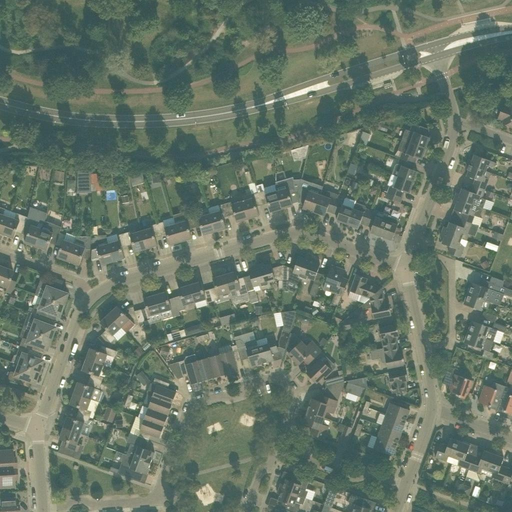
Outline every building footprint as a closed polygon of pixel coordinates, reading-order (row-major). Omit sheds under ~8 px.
[(506,125),(511,126),(511,106),(509,106),(503,104),(498,119),(507,122),(506,125)] [(406,129),(402,140),(426,148),(430,138),(425,136),(427,128),(413,123),(410,131),(406,129)] [(367,144),(370,134),(364,132),(361,142),(367,144)] [(422,159),(426,148),(402,140),(398,151),(402,152),(400,158),(415,164),(417,158),(422,159)] [(308,146),(297,150),(299,160),(305,158),(308,146)] [(467,164),(486,171),(489,165),(493,167),(495,162),(475,155),(473,161),(469,159),(467,164)] [(400,158),(398,164),(396,163),(392,174),(398,177),(413,182),(418,171),(413,169),(415,164),(400,158)] [(350,164),(347,173),(354,176),(357,166),(350,164)] [(476,179),(473,186),(485,190),(492,173),(486,171),(467,164),(465,169),(469,171),(467,176),(476,179)] [(55,170),(55,180),(64,180),(64,171),(55,170)] [(78,192),(91,192),(91,171),(77,172),(78,192)] [(130,174),(131,185),(145,183),(143,172),(130,174)] [(91,174),(92,184),(96,184),(96,191),(105,191),(104,173),(91,174)] [(155,187),(161,185),(158,174),(152,176),(155,187)] [(292,203),(298,201),(299,187),(301,177),(293,178),(293,176),(276,180),(277,191),(282,209),(293,206),(292,203)] [(303,208),(314,212),(320,195),(323,184),(301,177),(299,187),(298,201),(305,203),(303,208)] [(409,193),(413,182),(398,177),(394,188),(390,186),(388,192),(402,197),(404,191),(409,193)] [(485,190),(473,186),(471,192),(462,189),(460,194),(456,193),(455,198),(483,208),(486,199),(482,198),(485,190)] [(266,195),(265,191),(259,192),(262,205),(268,203),(271,212),(282,209),(277,191),(266,195)] [(338,199),(339,195),(328,191),(326,197),(320,195),(314,212),(325,216),(327,211),(332,213),(338,199)] [(256,206),(262,205),(259,192),(253,194),(254,198),(243,201),(248,219),(259,216),(256,206)] [(388,192),(386,198),(400,203),(402,197),(388,192)] [(337,220),(347,224),(354,205),(356,202),(356,201),(347,197),(345,198),(344,201),(338,199),(332,213),(338,215),(337,220)] [(461,219),(473,224),(476,216),(480,218),(483,208),(455,198),(453,203),(457,204),(454,210),(463,213),(461,219)] [(237,222),(248,219),(243,201),(232,204),(231,202),(225,204),(229,216),(235,214),(237,222)] [(366,225),(371,211),(365,209),(366,207),(365,206),(356,202),(354,205),(347,224),(358,228),(360,223),(366,225)] [(223,218),(229,216),(225,204),(219,205),(221,211),(210,214),(215,232),(226,228),(223,218)] [(0,233),(3,234),(9,217),(0,213),(0,208),(0,207),(0,206),(0,233)] [(370,233),(381,236),(388,217),(389,215),(384,213),(382,215),(377,213),(371,211),(366,225),(372,227),(370,233)] [(166,225),(186,218),(184,212),(164,219),(166,225)] [(192,215),(195,227),(201,226),(204,235),(215,232),(210,214),(199,217),(198,213),(192,215)] [(16,231),(22,233),(28,217),(22,215),(20,221),(9,217),(3,234),(14,238),(16,231)] [(189,229),(195,227),(192,215),(186,217),(187,221),(176,224),(181,242),(192,238),(189,229)] [(400,219),(389,215),(388,217),(381,236),(392,240),(399,221),(400,219)] [(28,217),(22,233),(28,236),(25,242),(36,246),(42,229),(32,225),(34,219),(28,217)] [(444,227),(442,232),(462,239),(467,241),(473,224),(461,219),(459,226),(450,222),(448,228),(444,227)] [(56,245),(60,233),(62,227),(45,221),(42,229),(36,246),(47,250),(50,242),(56,245)] [(170,245),(181,242),(176,224),(165,227),(163,222),(157,224),(161,236),(167,234),(170,245)] [(155,238),(161,236),(157,224),(151,225),(152,228),(141,231),(146,249),(157,246),(155,238)] [(135,252),(146,249),(141,231),(130,234),(129,232),(124,234),(127,246),(133,244),(135,252)] [(462,239),(442,232),(440,237),(444,238),(442,244),(451,247),(449,253),(460,257),(464,246),(460,245),(462,239)] [(58,257),(68,261),(74,244),(64,240),(66,235),(60,233),(56,245),(61,247),(58,257)] [(121,247),(127,246),(124,234),(118,235),(118,237),(107,240),(113,261),(124,258),(121,247)] [(95,238),(91,238),(91,261),(100,258),(102,265),(113,261),(107,240),(107,235),(95,236),(95,238)] [(82,257),(91,261),(91,238),(92,237),(76,237),(76,245),(74,244),(68,261),(79,265),(82,257)] [(294,269),(283,265),(283,280),(289,281),(301,285),(303,281),(302,281),(311,258),(305,256),(304,258),(299,257),(294,269)] [(316,260),(311,258),(302,281),(303,281),(307,283),(309,278),(315,280),(320,264),(315,262),(316,260)] [(484,269),(490,265),(487,260),(481,264),(484,269)] [(283,280),(283,265),(272,268),(271,264),(265,266),(264,263),(259,265),(266,288),(271,287),(270,282),(275,280),(279,280),(279,289),(283,289),(283,280)] [(266,288),(259,265),(254,266),(254,269),(249,271),(254,287),(259,285),(261,290),(266,288)] [(338,307),(342,296),(348,280),(342,278),(345,270),(332,265),(326,282),(333,285),(331,292),(335,293),(331,305),(338,307)] [(13,271),(2,267),(0,271),(0,285),(6,288),(5,291),(11,294),(15,282),(10,280),(13,271)] [(224,275),(230,292),(236,290),(238,297),(249,293),(248,291),(244,277),(238,279),(236,271),(224,275)] [(367,278),(357,274),(350,291),(361,295),(370,298),(381,288),(366,283),(367,278)] [(219,296),(230,292),(224,275),(213,278),(216,287),(210,289),(213,301),(220,299),(219,296)] [(64,287),(43,279),(40,287),(44,291),(42,298),(63,306),(65,300),(64,299),(66,294),(62,292),(64,287)] [(213,301),(210,289),(204,291),(201,282),(190,285),(195,302),(206,299),(207,303),(213,301)] [(468,293),(491,302),(492,302),(496,291),(509,296),(511,290),(494,284),(492,290),(472,282),(468,293)] [(320,285),(314,283),(309,295),(315,297),(320,285)] [(195,302),(190,285),(179,288),(182,297),(175,299),(179,311),(185,310),(184,306),(195,302)] [(385,305),(381,288),(370,298),(372,307),(374,319),(391,315),(389,304),(385,305)] [(248,291),(249,293),(252,304),(259,302),(255,289),(248,291)] [(173,313),(179,311),(175,299),(169,301),(166,292),(155,295),(160,313),(172,309),(173,313)] [(468,293),(464,304),(481,311),(482,308),(488,310),(491,302),(468,293)] [(147,308),(141,309),(144,322),(151,320),(149,316),(160,313),(155,295),(144,298),(147,308)] [(31,313),(51,320),(53,315),(58,316),(60,311),(61,312),(63,306),(42,298),(40,305),(34,305),(31,313)] [(130,320),(118,306),(109,314),(121,328),(130,320)] [(144,322),(141,309),(135,311),(138,323),(144,322)] [(285,349),(290,333),(297,311),(282,312),(285,322),(283,331),(279,344),(280,347),(285,349)] [(482,318),(495,322),(497,316),(484,311),(482,318)] [(30,331),(51,339),(53,333),(52,333),(54,327),(49,326),(51,320),(31,313),(28,321),(32,325),(30,331)] [(107,329),(102,334),(111,343),(116,338),(113,335),(121,328),(109,314),(100,322),(107,329)] [(359,318),(349,320),(348,317),(339,325),(340,331),(346,330),(360,327),(359,318)] [(255,327),(258,326),(260,322),(259,319),(256,318),(253,318),(251,322),(252,325),(255,327)] [(472,321),(468,332),(494,341),(498,330),(504,333),(506,326),(495,322),(492,328),(472,321)] [(384,348),(397,345),(395,337),(399,336),(397,324),(379,328),(382,339),(384,348)] [(19,346),(39,354),(41,348),(46,350),(48,345),(49,345),(51,339),(30,331),(28,338),(22,338),(19,346)] [(468,332),(464,343),(482,349),(484,350),(482,356),(494,360),(496,354),(490,352),(494,341),(468,332)] [(309,364),(321,352),(322,351),(312,342),(307,347),(302,342),(301,342),(295,336),(296,335),(290,333),(285,349),(288,351),(290,353),(289,354),(299,365),(304,360),(308,365),(309,364)] [(324,346),(327,341),(323,338),(319,343),(324,346)] [(241,360),(249,358),(252,367),(263,364),(258,346),(256,341),(257,341),(256,339),(245,342),(241,339),(236,341),(237,345),(241,360)] [(275,340),(268,342),(269,343),(258,346),(263,364),(274,360),(272,353),(278,351),(275,340)] [(495,344),(493,349),(501,352),(503,346),(495,344)] [(90,348),(86,359),(104,365),(108,355),(115,358),(117,351),(102,345),(99,351),(90,348)] [(236,362),(241,360),(237,345),(231,347),(230,345),(218,348),(220,354),(221,354),(227,374),(238,371),(236,362)] [(398,354),(397,345),(384,348),(370,351),(372,360),(381,358),(382,363),(386,362),(388,368),(405,365),(403,353),(398,354)] [(18,365),(39,372),(41,366),(40,366),(42,361),(37,359),(39,354),(19,346),(16,354),(20,358),(18,365)] [(139,357),(144,353),(139,347),(134,352),(139,357)] [(329,360),(325,355),(321,352),(309,364),(312,368),(307,373),(317,383),(324,376),(326,377),(332,371),(325,364),(329,360)] [(215,378),(227,374),(221,354),(220,354),(209,358),(215,378)] [(203,381),(215,378),(209,358),(197,361),(203,381)] [(89,379),(101,384),(104,377),(100,376),(104,365),(86,359),(82,370),(91,374),(89,379)] [(192,385),(203,381),(197,361),(186,364),(185,360),(179,362),(183,377),(189,376),(192,385)] [(39,372),(18,365),(15,371),(10,371),(7,379),(27,387),(29,381),(34,383),(36,378),(37,378),(39,372)] [(473,381),(455,374),(454,378),(452,377),(455,369),(449,367),(443,383),(450,386),(449,391),(459,395),(459,396),(466,399),(473,381)] [(400,401),(398,392),(406,391),(404,381),(409,380),(406,369),(389,373),(391,384),(392,390),(391,390),(388,397),(400,401)] [(143,371),(137,375),(144,385),(150,380),(143,371)] [(326,387),(344,381),(344,375),(324,380),(326,387)] [(346,379),(347,394),(363,392),(362,388),(367,388),(366,377),(346,379)] [(157,385),(153,396),(172,404),(177,392),(168,389),(170,383),(155,378),(153,384),(157,385)] [(103,391),(105,385),(101,384),(89,379),(87,385),(78,382),(74,393),(93,400),(99,402),(103,391)] [(489,407),(497,410),(506,386),(494,382),(492,388),(485,385),(479,402),(489,406),(489,407)] [(505,412),(511,414),(511,388),(506,386),(497,410),(505,413),(505,412)] [(80,408),(78,413),(90,418),(92,412),(89,411),(93,400),(74,393),(70,404),(80,408)] [(168,415),(172,404),(153,396),(148,408),(168,415)] [(307,412),(324,418),(326,411),(333,414),(338,401),(325,396),(323,402),(312,398),(307,412)] [(406,421),(410,410),(390,403),(389,405),(384,403),(381,413),(386,414),(406,421)] [(108,415),(114,418),(117,410),(111,408),(108,415)] [(164,427),(168,415),(148,408),(144,419),(164,427)] [(313,427),(311,433),(311,434),(324,439),(329,426),(322,424),(324,418),(307,412),(303,423),(311,425),(311,427),(313,427)] [(68,416),(64,428),(81,434),(85,423),(87,424),(90,418),(78,413),(76,419),(68,416)] [(402,433),(406,421),(386,414),(382,426),(402,433)] [(160,438),(164,427),(144,419),(140,431),(136,429),(134,435),(138,436),(149,440),(151,435),(160,438)] [(346,425),(341,437),(348,440),(352,428),(346,425)] [(382,426),(378,437),(397,444),(402,433),(382,426)] [(77,444),(81,434),(64,428),(60,439),(67,441),(65,447),(61,445),(58,452),(79,460),(84,447),(77,444)] [(126,455),(151,463),(155,452),(146,449),(149,440),(138,436),(134,445),(130,444),(126,455)] [(393,456),(397,444),(378,437),(374,448),(393,456)] [(449,457),(454,459),(460,442),(450,438),(447,446),(440,443),(435,457),(447,461),(449,457)] [(470,445),(460,442),(454,459),(459,460),(458,465),(469,470),(474,456),(467,453),(470,445)] [(0,469),(17,468),(16,459),(13,459),(13,449),(0,450),(0,469)] [(474,456),(469,470),(478,473),(479,479),(484,481),(494,454),(484,450),(481,458),(474,456)] [(136,480),(139,472),(147,474),(151,463),(126,455),(125,454),(119,470),(118,474),(136,480)] [(504,458),(494,454),(484,481),(489,483),(496,479),(502,482),(507,468),(501,466),(504,458)] [(18,477),(17,468),(0,469),(0,488),(15,487),(15,477),(18,477)] [(511,469),(507,468),(502,482),(509,484),(507,489),(511,490),(511,469)] [(281,483),(279,488),(306,498),(308,491),(306,491),(309,480),(293,474),(291,481),(286,479),(284,485),(281,483)] [(457,481),(454,490),(460,493),(463,485),(464,483),(457,481)] [(460,493),(469,496),(472,488),(463,485),(460,493)] [(303,505),(306,498),(279,488),(277,493),(281,495),(279,500),(283,502),(281,508),(291,511),(297,511),(301,504),(303,505)] [(326,503),(333,504),(336,492),(329,491),(326,503)] [(372,511),(376,505),(376,503),(351,494),(348,502),(355,505),(352,511),(372,511)] [(0,506),(0,511),(19,511),(19,507),(16,507),(16,497),(0,498),(0,504),(0,506)]
